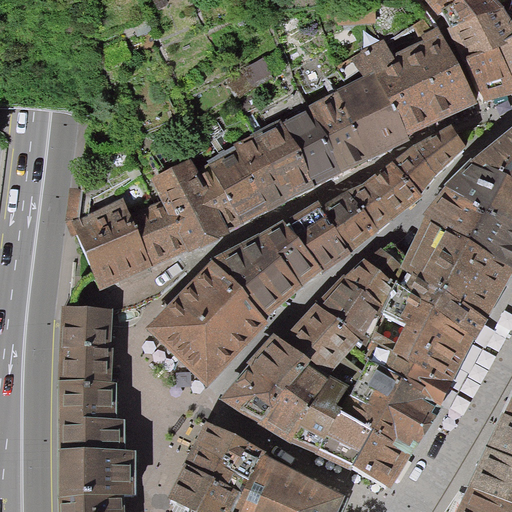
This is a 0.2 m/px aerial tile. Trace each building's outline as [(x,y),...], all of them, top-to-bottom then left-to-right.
[(378,0),(357,0),(341,3),(343,18),(381,11),(378,0)] [(424,0),(437,15),(442,13),(462,0),(424,0)] [(453,39),(486,105),(509,99),(511,98),(511,3),(506,12),(498,0),(497,0),(462,0),(442,13),(451,28),(449,29),(453,39)] [(435,125),(478,106),(437,27),(422,35),(425,41),(395,57),(386,39),(350,56),(362,78),(284,123),(283,120),(196,168),(191,161),(153,180),(164,202),(131,215),(123,198),(81,218),(84,191),(71,189),(68,224),(74,240),(78,238),(100,291),(113,285),(154,269),(160,266),(187,253),(189,255),(220,240),(230,235),(248,226),(282,207),(290,203),(307,193),(318,188),(348,174),(383,155),(435,125)] [(242,88),(277,68),(267,51),(232,72),(242,88)] [(450,131),(395,163),(422,198),(466,151),(459,144),(450,131)] [(447,192),(511,223),(511,134),(510,136),(472,166),(469,165),(445,190),(447,192)] [(76,179),(88,179),(87,153),(75,154),(76,179)] [(362,187),(317,209),(352,258),(356,254),(381,233),(424,200),(422,198),(395,163),(375,177),(362,187)] [(511,223),(447,192),(434,207),(423,219),(424,221),(511,273),(511,223)] [(338,269),(352,258),(317,209),(292,222),(282,227),(243,246),(212,259),(267,320),(289,299),(304,288),(338,269)] [(511,276),(511,273),(424,221),(415,241),(408,257),(393,243),(383,251),(382,249),(372,257),(366,262),(354,272),(349,278),(347,277),(317,307),(289,335),(280,343),(276,340),(269,347),(247,368),(250,370),(247,374),(217,405),(257,426),(268,432),(309,454),(346,474),(390,497),(398,483),(432,426),(449,396),(469,361),(499,304),(511,276)] [(146,328),(208,388),(269,322),(267,320),(212,259),(185,288),(146,328)] [(62,389),(110,389),(113,314),(65,314),(62,389)] [(110,389),(62,389),(62,500),(122,500),(133,500),(133,459),(121,459),(121,425),(114,425),(114,389),(110,389)] [(501,427),(470,491),(511,511),(511,423),(504,420),(501,427)] [(194,457),(170,506),(179,510),(183,511),(339,511),(344,501),(209,428),(204,437),(194,457)] [(511,511),(470,491),(460,511),(511,511)] [(122,511),(122,500),(62,500),(63,511),(122,511)]
